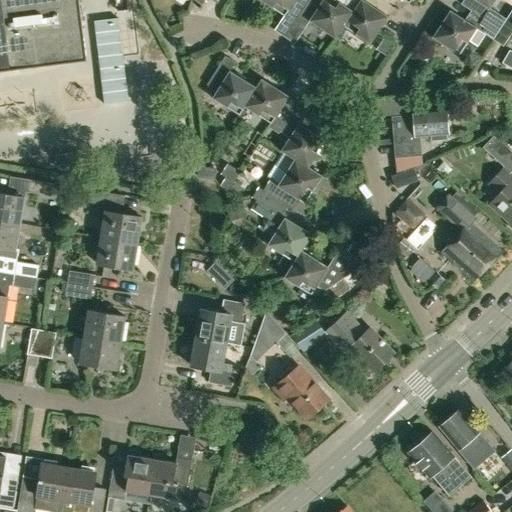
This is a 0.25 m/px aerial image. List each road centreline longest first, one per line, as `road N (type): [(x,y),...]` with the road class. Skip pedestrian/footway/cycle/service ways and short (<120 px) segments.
road 1 (residential): [(448,362),(397,282),(359,89)]
road 2 (tertiary): [(273,511),(448,362)]
road 3 (residential): [(143,415),(186,208)]
road 4 (residential): [(359,89),(273,44),(209,25),(168,40)]
road 5 (residential): [(511,88),(359,89)]
road 6 (residential): [(143,415),(0,390)]
